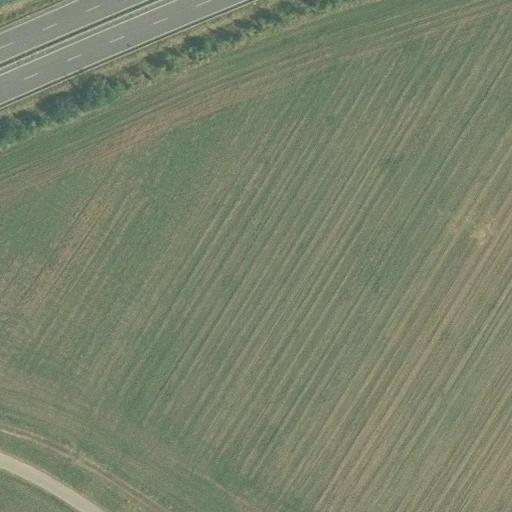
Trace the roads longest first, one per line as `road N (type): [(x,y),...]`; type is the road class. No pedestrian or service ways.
road 1 (trunk): [(0,92),(214,0)]
road 2 (trunk): [(120,0),(0,51)]
